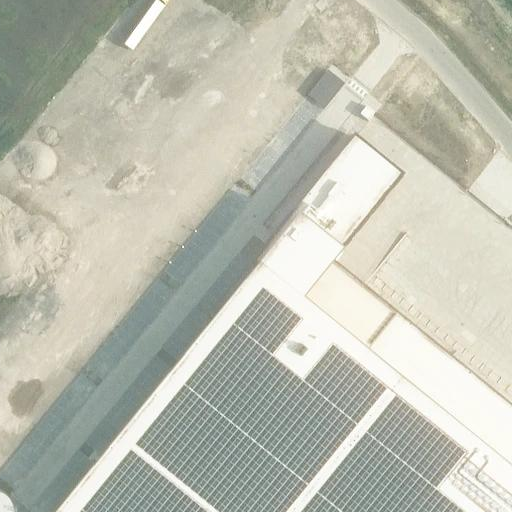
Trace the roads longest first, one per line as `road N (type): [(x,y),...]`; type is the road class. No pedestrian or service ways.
road 1 (unclassified): [(0,365),(305,0)]
road 2 (unclassified): [(511,137),(440,54),(374,0)]
